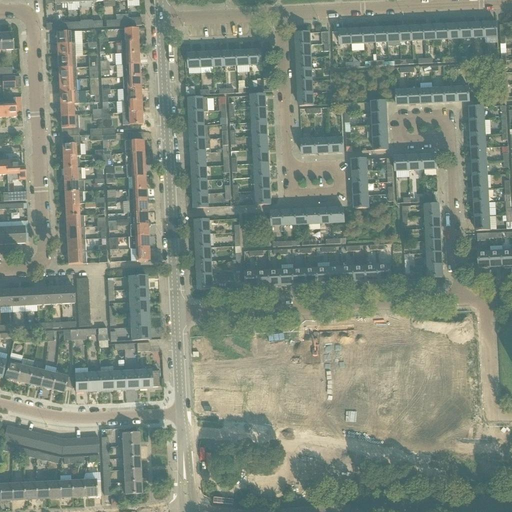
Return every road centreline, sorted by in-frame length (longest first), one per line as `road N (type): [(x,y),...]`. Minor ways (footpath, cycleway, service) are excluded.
road 1 (residential): [(0,271),(32,270),(42,254),(31,26),(27,15),(0,11)]
road 2 (tertiary): [(175,314),(161,20)]
road 3 (unclassified): [(435,471),(181,429)]
road 4 (residential): [(282,13),(511,4)]
road 5 (residential): [(180,416),(54,419),(0,405)]
road 6 (residential): [(457,299),(450,140)]
road 7 (residential): [(288,168),(282,13)]
road 8 (residential): [(310,308),(457,299)]
road 9 (residential): [(175,314),(310,308)]
road 10 (unclassified): [(511,417),(497,416),(491,406),(485,299)]
road 11 (residential): [(288,168),(340,167),(341,195),(290,196)]
road 12 (residential): [(161,20),(282,13)]
